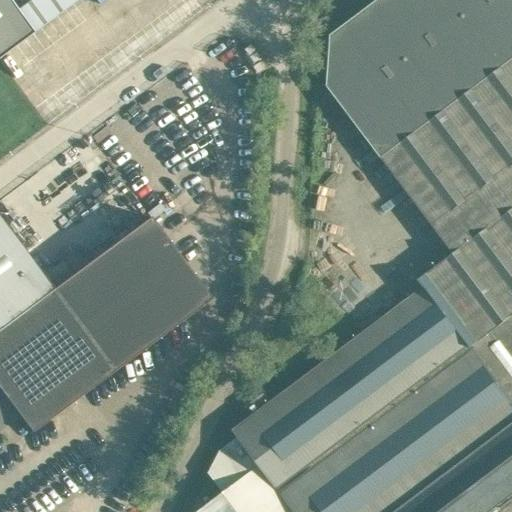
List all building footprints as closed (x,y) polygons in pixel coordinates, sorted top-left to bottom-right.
[(0,0),(0,55),(31,33),(15,11),(6,0),(0,0)] [(30,0),(15,11),(31,33),(76,0),(30,0)] [(331,91),(323,96),(334,112),(342,106),(453,254),(419,280),(424,289),(426,287),(457,329),(488,334),(511,365),(511,0),(377,0),(331,36),(327,87),(331,91)] [(0,429),(19,415),(31,433),(210,299),(148,216),(54,288),(0,217),(0,429)] [(198,511),(488,511),(511,494),(511,365),(488,334),(457,329),(426,287),(424,289),(271,403),(264,393),(246,406),(253,417),(235,430),(236,432),(240,437),(221,451),(209,473),(224,493),(198,511)]
